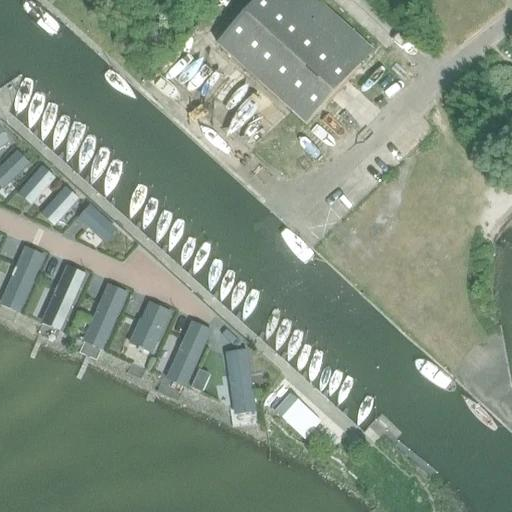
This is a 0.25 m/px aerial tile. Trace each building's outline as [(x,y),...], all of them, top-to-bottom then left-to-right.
[(258,0),(218,46),(306,126),(374,51),(318,1),(302,19),(278,0),(258,0)] [(0,135),(0,154),(8,149),(0,135)] [(40,171),(14,198),(28,211),(54,184),(40,171)] [(396,197),(411,212),(425,198),(410,183),(396,197)] [(63,193),(38,220),(52,232),(77,205),(63,193)] [(361,220),(378,207),(373,199),(355,212),(361,220)] [(88,210),(75,224),(103,248),(115,234),(88,210)] [(388,240),(396,222),(376,214),(368,232),(388,240)] [(45,261),(24,252),(0,305),(0,308),(19,317),(45,261)] [(88,278),(68,269),(39,328),(59,338),(88,278)] [(128,299),(108,289),(79,348),(99,358),(128,299)] [(163,292),(155,306),(179,321),(187,308),(163,292)] [(173,318),(148,306),(128,350),(153,362),(173,318)] [(211,335),(192,326),(165,384),(184,393),(211,335)] [(246,354),(223,357),(232,421),(255,418),(246,354)] [(291,396),(276,414),(306,440),(322,422),(291,396)]
